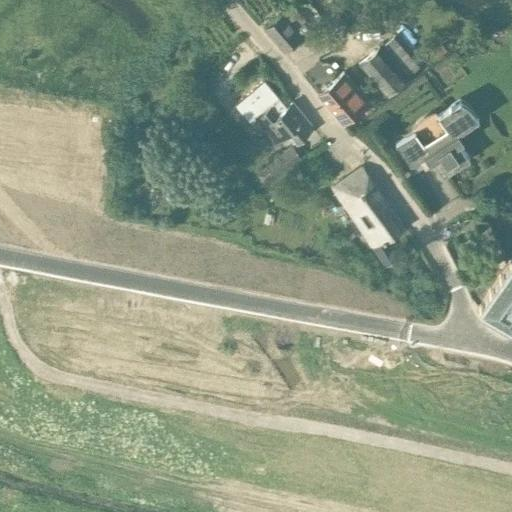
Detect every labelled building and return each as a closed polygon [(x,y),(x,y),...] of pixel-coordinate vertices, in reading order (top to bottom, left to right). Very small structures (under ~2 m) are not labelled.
[(306,17),(293,3),(283,12),(282,12),(265,26),(284,48),(301,34),(294,26),(306,17)] [(357,42),(313,78),(349,123),(394,87),(357,42)] [(458,132),(478,118),(472,109),(466,102),(459,99),(395,143),(410,165),(428,152),(443,174),(469,157),(459,143),(464,140),(458,132)] [(312,125),(292,101),(278,112),(272,104),(256,117),(275,140),(289,129),(297,138),(312,125)] [(300,155),(291,144),(254,173),(262,184),(300,155)] [(405,225),(361,165),(332,185),(371,244),(372,243),(385,264),(398,255),(385,236),(405,225)] [(511,183),(502,173),(482,192),(498,198),(511,186),(511,183)] [(511,256),(510,255),(477,308),(511,328),(511,256)]
